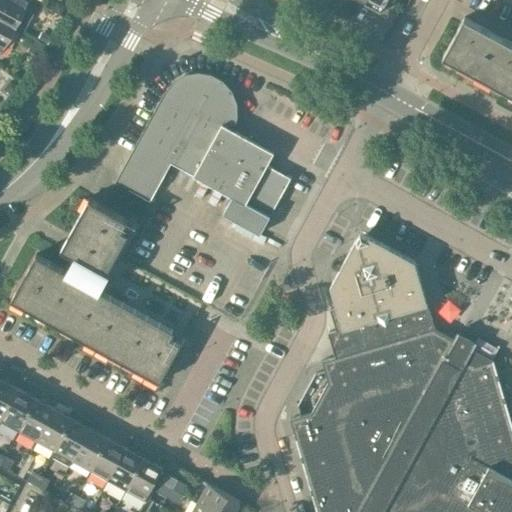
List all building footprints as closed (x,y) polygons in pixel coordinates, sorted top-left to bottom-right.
[(0,0),(0,19),(13,26),(22,31),(32,13),(23,8),(27,0),(0,0)] [(361,0),(381,11),(386,0),(361,0)] [(511,42),(464,17),(461,23),(443,56),(511,93),(511,42)] [(0,50),(13,26),(0,19),(0,50)] [(224,213),(260,233),(291,177),(267,164),(274,152),(233,130),(237,117),(237,103),(232,91),(223,80),(211,74),(198,72),(184,74),(173,82),(164,92),(115,181),(150,201),(171,162),(233,196),(224,213)] [(11,299),(160,382),(185,336),(99,288),(108,272),(107,272),(135,222),(89,197),(61,248),(76,256),(68,271),(36,253),(11,299)] [(330,285),(343,328),(380,317),(387,321),(391,314),(428,303),(415,261),(360,231),(330,285)] [(511,511),(511,423),(493,359),(461,368),(456,377),(439,368),(444,359),(435,327),(322,360),(325,370),(315,373),(298,405),(301,415),(290,418),(317,511),(511,511)] [(0,419),(1,421),(19,388),(1,378),(0,380),(0,419)] [(19,430),(37,398),(19,388),(1,421),(19,430)] [(37,440),(55,408),(37,398),(19,430),(37,440)] [(55,450),(73,418),(55,408),(37,440),(55,450)] [(70,465),(73,460),(90,428),(73,418),(55,450),(52,455),(70,465)] [(73,460),(90,470),(108,437),(90,428),(73,460)] [(90,470),(108,480),(126,447),(108,437),(90,470)] [(108,480),(126,489),(143,457),(126,447),(108,480)] [(0,465),(9,470),(14,460),(5,455),(0,465)] [(126,489),(145,500),(163,467),(143,457),(126,489)] [(27,480),(36,484),(41,475),(32,470),(27,480)] [(163,483),(173,488),(178,479),(168,474),(163,483)] [(36,484),(45,489),(50,480),(41,475),(36,484)] [(159,491),(168,497),(173,488),(163,483),(159,491)] [(198,502),(216,511),(234,511),(240,501),(208,483),(198,502)] [(63,499),(72,504),(77,495),(68,490),(63,499)] [(72,504),(80,509),(86,499),(77,495),(72,504)] [(191,511),(216,511),(198,502),(191,511)]
